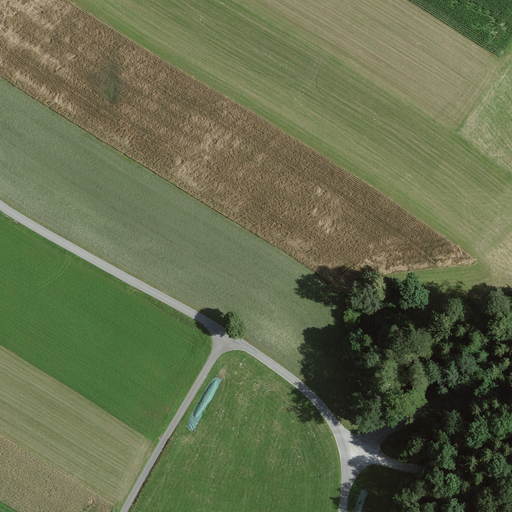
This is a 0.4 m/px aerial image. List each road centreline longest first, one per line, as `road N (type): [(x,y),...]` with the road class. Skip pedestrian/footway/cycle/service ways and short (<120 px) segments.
road 1 (unclassified): [(0,204),(227,333)]
road 2 (unclassified): [(227,333),(284,372),(334,423),(346,462),(342,511)]
road 3 (unclassified): [(227,333),(123,511)]
road 4 (track): [(344,449),(428,409),(511,391)]
road 5 (track): [(344,449),(511,482)]
